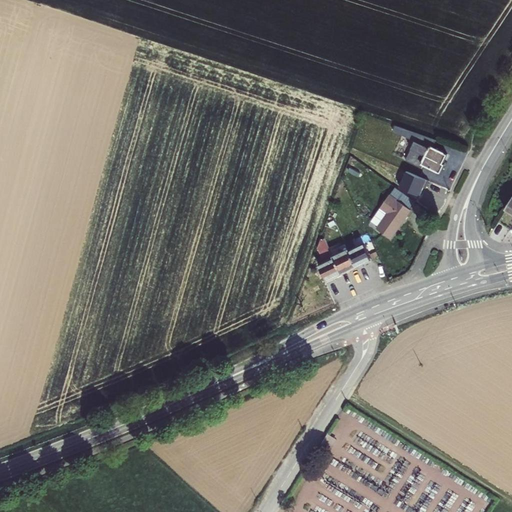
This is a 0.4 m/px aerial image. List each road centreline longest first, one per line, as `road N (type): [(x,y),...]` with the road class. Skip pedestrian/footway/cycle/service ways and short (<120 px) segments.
road 1 (unclassified): [(364,323),(363,354),(264,511)]
road 2 (primary): [(0,471),(194,392)]
road 3 (primary): [(361,306),(194,392)]
road 4 (primary): [(194,392),(364,323)]
road 5 (tertiary): [(492,149),(455,219),(455,272)]
road 6 (tertiary): [(478,265),(470,219),(492,149)]
